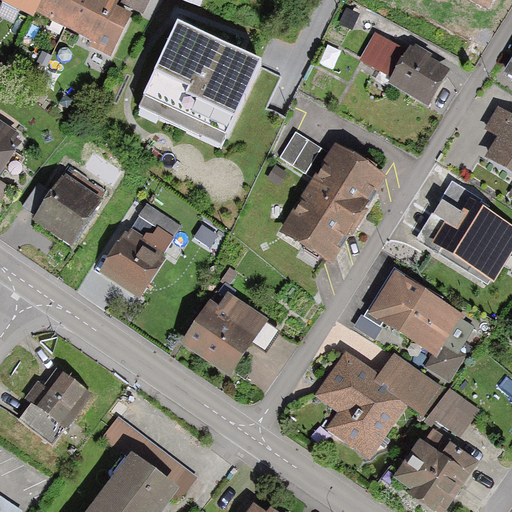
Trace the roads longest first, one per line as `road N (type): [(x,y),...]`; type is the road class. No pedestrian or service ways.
road 1 (residential): [(511,23),(252,436)]
road 2 (tertiary): [(33,287),(252,436)]
road 3 (tertiary): [(252,436),(359,511)]
